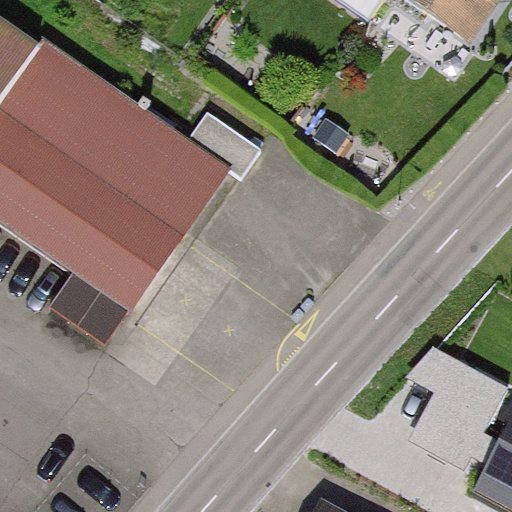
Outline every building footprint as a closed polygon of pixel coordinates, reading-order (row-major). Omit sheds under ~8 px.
[(511,0),(403,0),(480,49),(511,0)] [(227,190),(0,33),(0,217),(141,314),(227,190)] [(259,142),(211,115),(192,149),(240,176),(259,142)] [(509,389),(454,360),(411,444),(466,472),(509,389)] [(509,511),(511,511),(511,422),(473,492),(509,511)]
